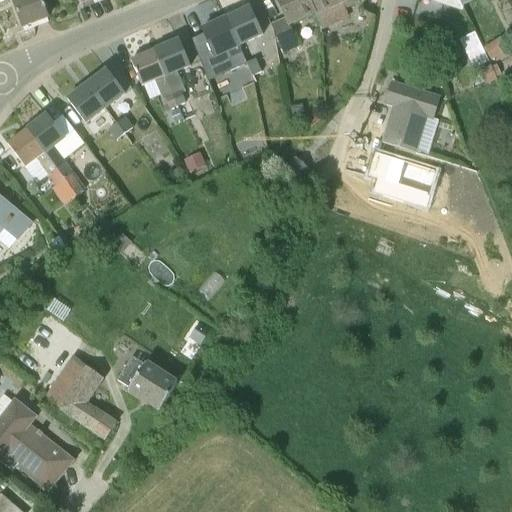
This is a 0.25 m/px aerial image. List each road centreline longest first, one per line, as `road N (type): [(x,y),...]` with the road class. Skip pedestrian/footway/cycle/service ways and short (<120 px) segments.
road 1 (residential): [(314,202),(351,126),(390,0)]
road 2 (unclassified): [(3,78),(175,0)]
